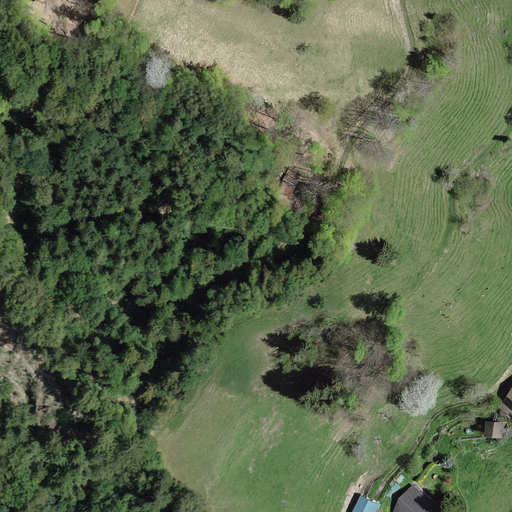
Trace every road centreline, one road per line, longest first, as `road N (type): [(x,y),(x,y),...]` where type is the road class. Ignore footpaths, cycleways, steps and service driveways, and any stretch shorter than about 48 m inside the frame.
road 1 (track): [(511,382),(434,415),(375,497)]
road 2 (track): [(342,160),(412,66),(402,0)]
